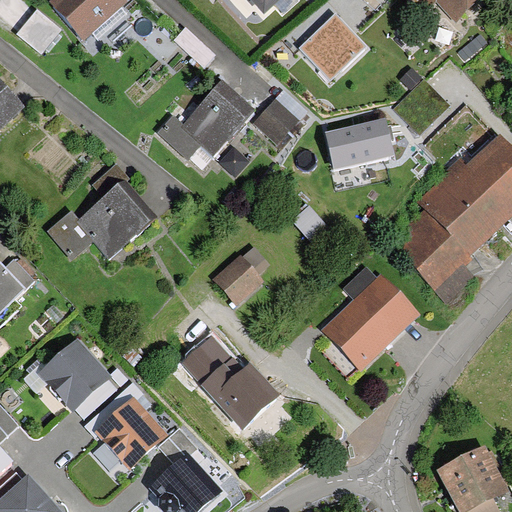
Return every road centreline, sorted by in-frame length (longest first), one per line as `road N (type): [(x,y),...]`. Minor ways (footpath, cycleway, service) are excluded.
road 1 (residential): [(384,472),(402,420),(511,277)]
road 2 (residential): [(384,472),(313,486),(272,511)]
